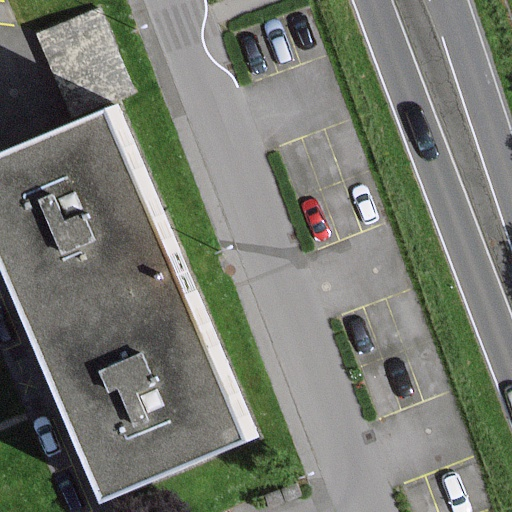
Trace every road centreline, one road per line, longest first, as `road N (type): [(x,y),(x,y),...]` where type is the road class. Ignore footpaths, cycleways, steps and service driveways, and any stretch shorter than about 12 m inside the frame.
road 1 (residential): [(359,511),(178,0)]
road 2 (primary): [(372,0),(511,358)]
road 3 (primary): [(511,196),(446,0)]
